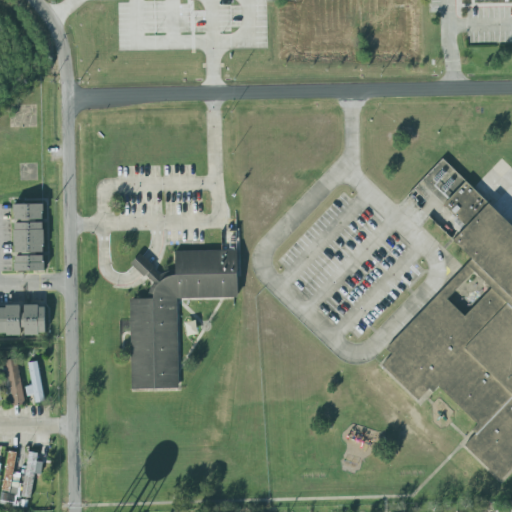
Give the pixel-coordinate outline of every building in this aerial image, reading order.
[(443,203),(466,181),(511,225),(511,465),(500,478),(465,445),(476,433),(472,429),(476,423),(436,383),(418,401),(382,363),(390,354),(386,349),(472,258),(454,240),(467,226),(443,203)] [(14,204),(14,221),(14,254),(43,254),(44,221),(43,221),(43,205),(14,204)] [(131,390),(179,388),(177,299),(238,298),(237,250),(175,252),(175,272),(154,272),(154,259),(133,259),(133,277),(150,276),(150,299),(130,299),(131,390)] [(15,272),(44,271),(44,256),(15,256),(15,272)] [(0,307),(6,307),(6,304),(20,304),(20,312),(25,312),(24,304),(38,303),(38,306),(45,306),(45,331),(39,331),(39,333),(25,334),(25,326),(20,326),(20,334),(6,334),(6,332),(0,332),(0,307)] [(1,361),(10,407),(25,404),(16,358),(1,361)] [(27,397),(34,396),(35,403),(44,402),(37,362),(28,363),(32,386),(25,387),(27,397)] [(0,499),(9,450),(17,452),(16,458),(17,458),(15,469),(14,469),(14,473),(21,475),(17,496),(15,495),(14,503),(12,502),(12,505),(0,503),(1,499),(0,499)] [(31,498),(34,474),(41,475),(42,462),(37,462),(38,453),(27,452),(22,497),(31,498)]
